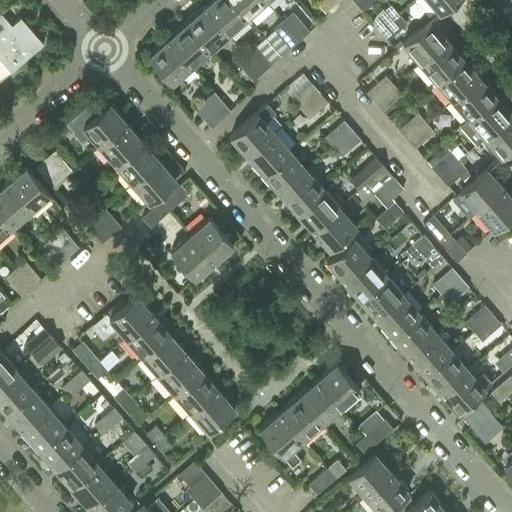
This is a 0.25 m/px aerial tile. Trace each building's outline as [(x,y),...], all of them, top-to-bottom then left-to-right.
[(228,32),(246,16),(232,0),(209,0),(204,5),(228,32)] [(232,0),(246,16),(264,0),(232,0)] [(324,10),(334,2),(331,0),(316,0),(316,1),(324,10)] [(353,0),(362,10),(373,0),(353,0)] [(429,0),(438,10),(450,0),(429,0)] [(378,28),(397,11),(390,2),(370,19),(378,28)] [(209,48),(228,32),(204,5),(185,21),(209,48)] [(299,38),(308,29),(292,10),(282,19),(299,38)] [(387,38),(406,21),(397,11),(378,28),(387,38)] [(18,16),(9,25),(0,14),(0,61),(8,71),(41,43),(18,16)] [(419,60),(446,36),(429,16),(402,40),(419,60)] [(289,46),(299,38),(282,19),(272,27),(289,46)] [(190,65),(209,48),(185,21),(167,38),(190,65)] [(435,78),(462,55),(446,36),(419,60),(435,78)] [(179,74),(190,65),(167,38),(147,54),(178,89),(186,82),(179,74)] [(262,70),(271,62),(254,43),(245,51),(262,70)] [(252,79),(262,70),(245,51),(235,60),(252,79)] [(451,97),(478,74),(462,55),(435,78),(451,97)] [(373,99),(392,83),(384,73),(365,90),(373,99)] [(467,116),(494,92),(478,74),(451,97),(467,116)] [(299,107),(319,90),(311,81),(291,98),(299,107)] [(382,109),(401,93),(392,83),(373,99),(382,109)] [(308,117),(328,100),(319,90),(299,107),(308,117)] [(202,117),(221,100),(213,91),(193,107),(202,117)] [(475,143),(484,135),(511,112),(494,92),(467,116),(467,117),(459,124),(475,143)] [(108,102),(100,109),(91,99),(65,122),(77,136),(81,137),(85,137),(88,134),(98,145),(125,121),(108,102)] [(210,126),(229,109),(221,100),(202,117),(210,126)] [(265,120),(275,111),(267,102),(230,135),(246,154),(273,130),(265,120)] [(406,137),(425,120),(417,111),(398,128),(406,137)] [(500,155),(511,144),(511,113),(511,112),(484,135),(500,155)] [(331,144),(351,127),(344,118),(324,136),(331,144)] [(414,147),(433,130),(425,120),(406,137),(414,147)] [(114,163),(141,140),(125,121),(98,145),(114,163)] [(341,154),(360,137),(351,127),(331,144),(341,154)] [(262,172),(289,148),(273,130),(246,154),(262,172)] [(130,182),(157,158),(141,140),(114,163),(130,182)] [(434,153),(432,157),(434,162),(449,149),(450,148),(447,144),(434,153)] [(278,190),(305,167),(289,148),(262,172),(278,190)] [(439,174),(457,158),(449,149),(431,165),(439,174)] [(60,177),(69,169),(53,150),(43,158),(60,177)] [(364,181),(383,164),(376,156),(350,178),(359,188),(365,182),(364,181)] [(51,186),(60,177),(43,158),(34,166),(51,186)] [(147,201),(174,178),(157,158),(130,182),(147,201)] [(447,184),(466,168),(457,158),(439,174),(447,184)] [(373,192),(393,175),(383,164),(364,181),(365,182),(373,192)] [(475,208),(502,184),(486,166),(459,190),(475,208)] [(28,209),(47,193),(24,167),(5,183),(28,209)] [(295,209),(322,185),(305,167),(278,190),(295,209)] [(0,215),(9,226),(28,209),(5,183),(0,187),(0,215)] [(168,209),(187,193),(179,183),(160,200),(168,209)] [(492,228),(511,210),(511,195),(502,184),(475,208),(492,228)] [(311,228),(338,204),(322,185),(295,209),(311,228)] [(149,226),(168,209),(160,200),(140,216),(149,226)] [(383,227),(403,209),(395,200),(375,217),(383,227)] [(328,247),(355,224),(338,204),(311,228),(328,247)] [(110,234),(119,226),(102,207),(93,215),(110,234)] [(439,240),(448,231),(432,213),(423,221),(439,240)] [(0,233),(9,226),(0,215),(0,233)] [(100,242),(110,234),(93,215),(84,223),(100,242)] [(213,260),(231,244),(207,216),(189,233),(213,260)] [(67,254),(77,246),(61,227),(51,235),(67,254)] [(456,259),(466,251),(448,231),(439,240),(456,259)] [(421,251),(431,242),(423,232),(413,241),(421,251)] [(461,232),(455,237),(466,251),(472,246),(461,232)] [(193,277),(213,260),(189,233),(170,249),(193,277)] [(58,262),(67,254),(51,235),(41,244),(58,262)] [(342,277),(369,254),(353,236),(326,259),(342,277)] [(411,259),(421,251),(413,241),(403,249),(411,259)] [(358,296),(385,273),(369,254),(342,277),(358,296)] [(30,287),(39,278),(23,259),(13,268),(30,287)] [(440,292),(459,274),(451,265),(432,282),(440,292)] [(20,295),(30,287),(13,268),(4,276),(20,295)] [(375,315),(402,292),(385,273),(358,296),(375,315)] [(448,301),(468,284),(459,274),(440,292),(448,301)] [(125,336),(152,312),(135,292),(107,316),(125,336)] [(391,334),(418,310),(402,292),(375,315),(391,334)] [(0,309),(1,311),(10,303),(2,293),(0,294),(0,309)] [(472,329),(492,312),(484,303),(464,320),(472,329)] [(408,353),(434,329),(418,310),(391,334),(408,353)] [(141,355),(169,332),(152,312),(125,336),(141,355)] [(481,339),(500,322),(492,312),(472,329),(481,339)] [(32,353),(51,336),(44,327),(24,343),(32,353)] [(424,371),(451,348),(434,329),(408,353),(424,371)] [(157,373),(184,349),(169,332),(141,355),(157,373)] [(40,362),(60,345),(51,336),(32,353),(40,362)] [(88,368),(98,359),(81,339),(71,347),(88,368)] [(505,367),(511,360),(511,344),(497,357),(505,367)] [(440,390),(467,367),(451,348),(424,371),(440,390)] [(61,349),(56,354),(61,360),(66,355),(61,349)] [(174,393),(201,369),(184,349),(157,373),(174,393)] [(0,380),(15,368),(0,350),(0,380)] [(96,376),(105,368),(98,359),(88,368),(96,376)] [(339,405),(358,389),(334,362),(316,378),(339,405)] [(482,371),(476,376),(467,367),(440,390),(457,409),(490,380),(482,371)] [(0,405),(4,410),(31,386),(15,368),(0,380),(0,405)] [(79,387),(89,379),(80,369),(70,378),(79,387)] [(190,411),(218,387),(201,369),(174,393),(190,411)] [(507,390),(511,386),(511,377),(509,373),(499,381),(507,390)] [(70,395),(79,387),(70,378),(61,385),(70,395)] [(320,421),(339,405),(316,378),(297,394),(320,421)] [(498,399),(507,390),(499,381),(490,390),(498,399)] [(20,429),(47,405),(31,386),(4,410),(20,429)] [(121,404),(131,395),(122,386),(113,394),(121,404)] [(206,429),(234,406),(218,387),(190,411),(206,429)] [(301,438),(320,421),(297,394),(278,411),(301,438)] [(130,413),(139,405),(131,395),(121,404),(130,413)] [(497,417),(489,406),(481,397),(461,414),(478,433),(497,417)] [(36,448),(64,424),(47,405),(20,429),(36,448)] [(111,425),(121,416),(113,406),(102,415),(111,425)] [(290,447),(301,438),(278,411),(258,428),(290,465),(299,457),(290,447)] [(102,432),(111,425),(102,415),(94,422),(102,432)] [(372,443),(391,427),(382,417),(363,434),(372,443)] [(52,466),(80,442),(64,424),(36,448),(52,466)] [(154,443),(163,435),(154,424),(145,432),(154,443)] [(362,452),(372,443),(363,434),(354,442),(362,452)] [(161,451),(170,443),(163,435),(154,443),(161,451)] [(69,485),(96,461),(80,442),(52,466),(69,485)] [(144,462),(154,453),(145,443),(135,452),(144,462)] [(135,470),(144,462),(135,452),(126,460),(135,470)] [(363,494),(390,471),(373,452),(346,475),(363,494)] [(511,473),(511,455),(503,463),(511,473)] [(334,476),(343,468),(335,458),(326,466),(334,476)] [(85,504),(113,480),(96,461),(69,485),(85,504)] [(314,493),(334,476),(326,466),(306,483),(314,493)] [(404,491),(406,490),(390,471),(363,494),(378,511),(380,511),(385,508),(404,491)] [(193,499),(212,482),(204,472),(184,488),(193,499)] [(92,511),(114,511),(129,499),(113,480),(85,504),(92,511)] [(200,508),(220,491),(212,482),(193,499),(200,508)] [(404,491),(385,508),(388,511),(390,511),(409,497),(404,491)] [(440,511),(444,509),(427,491),(414,503),(402,511),(440,511)] [(138,511),(171,511),(157,496),(147,505),(138,511)] [(409,497),(390,511),(402,511),(414,503),(409,497)]
